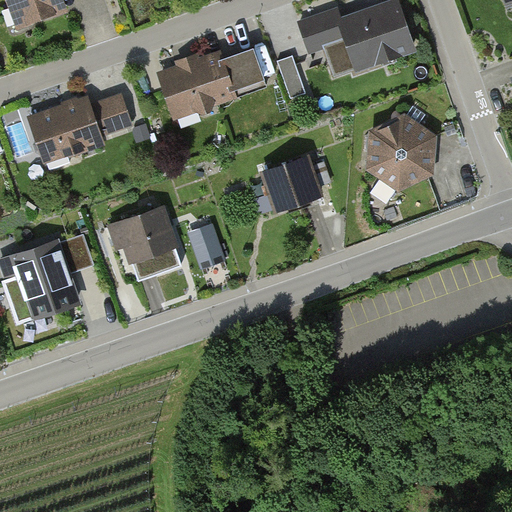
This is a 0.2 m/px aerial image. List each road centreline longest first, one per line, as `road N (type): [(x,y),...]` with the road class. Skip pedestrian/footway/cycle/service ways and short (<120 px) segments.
road 1 (residential): [(0,394),(511,214)]
road 2 (residential): [(267,0),(0,93)]
road 3 (residential): [(511,206),(442,0)]
